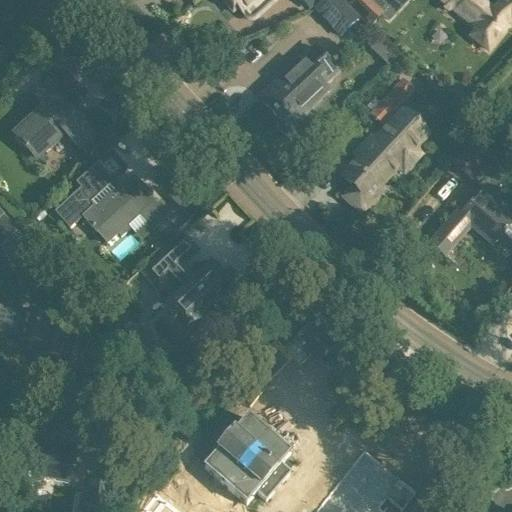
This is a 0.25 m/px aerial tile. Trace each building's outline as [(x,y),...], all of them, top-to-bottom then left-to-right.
[(223,0),(233,10),(231,11),(232,12),(236,8),(257,31),(284,8),(277,0),(223,0)] [(311,0),(305,6),(312,14),(315,11),(327,0),(311,0)] [(337,0),(327,0),(315,11),(340,38),(358,22),(337,0)] [(367,0),(342,0),(340,1),(369,29),(382,14),(381,12),(367,0)] [(442,0),(441,2),(446,6),(443,9),(448,13),(451,10),(476,31),(471,38),(488,52),(508,27),(511,23),(511,0),(506,0),(491,11),(477,0),(442,0)] [(313,50),(258,100),(281,125),(277,129),(290,144),(309,127),(301,118),(327,94),(321,88),(336,75),(313,50)] [(396,86),(368,117),(381,129),(410,98),(396,86)] [(55,97),(13,134),(35,159),(61,136),(78,154),(95,139),(77,121),(55,97)] [(403,113),(342,179),(352,188),(348,192),(366,209),(381,193),(375,188),(386,177),(391,182),(431,139),(403,113)] [(466,151),(453,166),(474,185),(488,169),(466,151)] [(81,191),(55,214),(69,231),(82,219),(107,246),(118,236),(121,239),(129,232),(126,228),(139,217),(153,231),(167,219),(132,181),(108,203),(101,196),(114,184),(97,166),(76,185),(81,191)] [(464,205),(429,246),(444,258),(470,228),(492,246),(502,235),(511,243),(511,241),(511,225),(489,206),(493,201),(482,191),(467,208),(464,205)] [(207,206),(200,198),(182,214),(189,222),(207,206)] [(0,246),(18,229),(0,211),(0,246)] [(182,236),(140,274),(157,292),(166,284),(177,296),(160,312),(170,323),(169,324),(172,327),(173,326),(183,336),(200,321),(213,335),(221,329),(222,330),(225,327),(224,326),(231,319),(218,304),(233,290),(210,266),(195,280),(176,260),(173,263),(165,254),(184,237),(182,236)] [(104,300),(95,290),(84,300),(94,310),(104,300)] [(0,307),(0,329),(20,333),(18,343),(25,344),(23,354),(35,357),(33,369),(51,372),(52,367),(85,373),(87,365),(73,351),(66,349),(67,344),(56,333),(48,331),(49,326),(38,315),(24,312),(24,313),(24,314),(3,310),(3,308),(0,307)] [(207,473),(196,486),(226,511),(236,511),(242,505),(244,507),(254,496),(263,504),(271,496),(282,485),(282,484),(289,477),(279,469),(289,457),(282,451),(292,440),(263,416),(254,427),(247,421),(235,435),(233,434),(231,436),(222,428),(209,444),(218,452),(216,454),(218,456),(204,471),(207,473)] [(19,441),(14,475),(18,475),(18,477),(31,479),(32,478),(42,479),(42,475),(54,476),(53,481),(68,483),(73,450),(59,448),(60,442),(48,440),(47,446),(19,441)] [(178,511),(156,495),(143,511),(142,511),(401,511),(418,492),(382,464),(369,480),(359,473),(349,486),(358,494),(346,509),(337,502),(329,511),(178,511)] [(84,479),(78,511),(112,511),(117,484),(84,479)]
